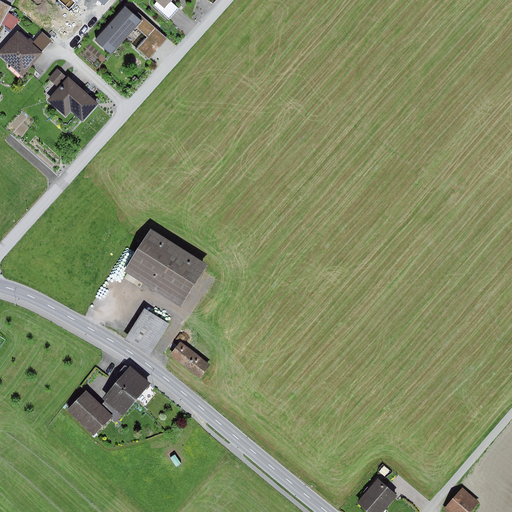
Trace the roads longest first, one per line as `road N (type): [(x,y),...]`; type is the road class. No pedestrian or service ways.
road 1 (tertiary): [(328,511),(149,369),(59,311),(0,285)]
road 2 (residential): [(0,260),(228,0)]
road 3 (unclassified): [(511,417),(431,511)]
